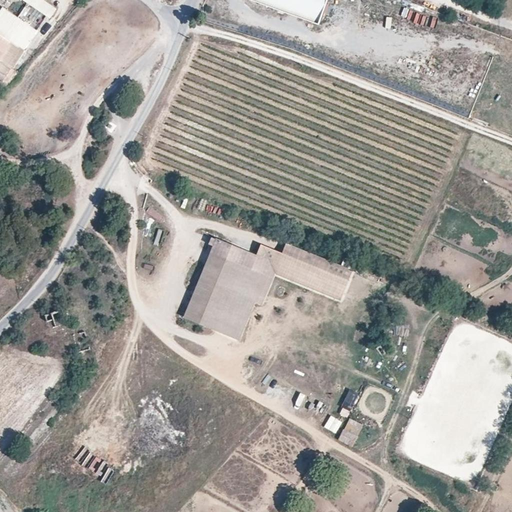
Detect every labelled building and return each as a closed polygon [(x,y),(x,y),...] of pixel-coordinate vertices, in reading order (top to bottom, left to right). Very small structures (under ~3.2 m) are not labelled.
[(57,10),(42,0),(24,0),(51,18),(57,10)] [(325,0),(251,0),(318,24),(325,0)] [(19,18),(35,26),(42,13),(26,5),(19,18)] [(12,68),(36,31),(3,8),(0,11),(0,83),(5,88),(19,73),(12,68)] [(234,331),(254,285),(260,287),(276,251),(261,244),(256,256),(216,239),(184,317),(215,330),(220,317),(229,321),(226,328),(234,331)] [(352,270),(287,244),(283,253),(278,264),(335,287),(339,277),(348,280),(352,270)] [(261,305),(275,273),(278,264),(283,253),(276,251),(260,287),(254,285),(234,331),(226,328),(229,321),(220,317),(215,330),(239,340),(254,302),(261,305)] [(340,300),(348,280),(339,277),(335,287),(278,264),(275,273),(340,300)] [(72,326),(68,312),(47,316),(51,331),(72,326)] [(74,355),(90,350),(85,332),(70,336),(74,355)] [(261,350),(261,358),(280,356),(279,349),(261,350)] [(348,393),(341,409),(351,413),(358,397),(348,393)] [(331,415),(324,428),(337,434),(343,422),(331,415)] [(352,447),(357,437),(343,430),(338,439),(352,447)]
